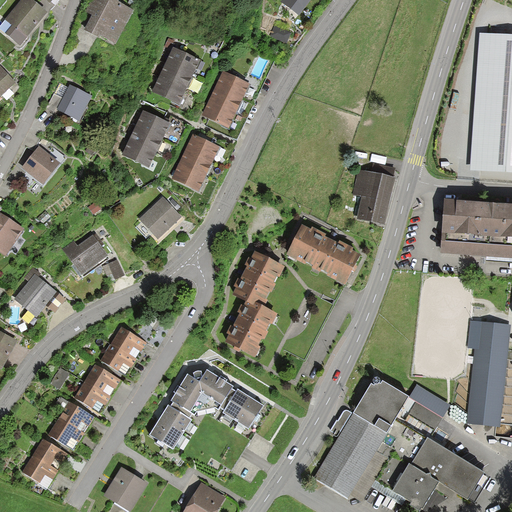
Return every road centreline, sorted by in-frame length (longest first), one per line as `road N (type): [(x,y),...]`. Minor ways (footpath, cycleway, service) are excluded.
road 1 (tertiary): [(464,0),(360,335),(321,414),(257,511)]
road 2 (residential): [(192,257),(302,61),(348,0)]
road 3 (residential): [(84,486),(204,295),(192,257)]
road 4 (residential): [(0,413),(57,340),(192,257)]
road 5 (residential): [(75,0),(0,172)]
